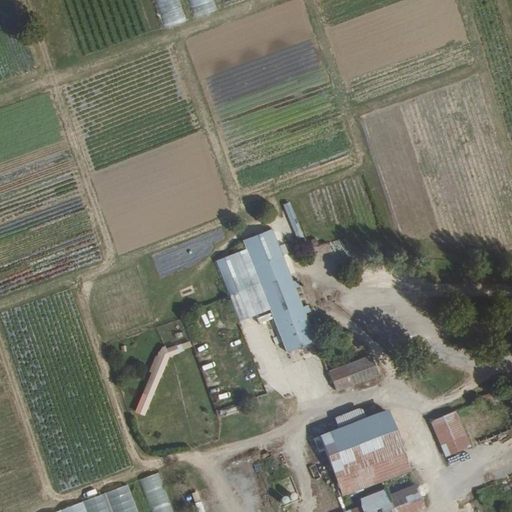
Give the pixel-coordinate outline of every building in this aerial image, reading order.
[(154,0),(163,29),(185,22),(178,0),(154,0)] [(215,11),(211,0),(187,0),(193,18),(215,11)] [(290,202),(283,205),(298,239),(305,236),(290,202)] [(288,285),(270,233),(239,244),(242,252),(228,258),(250,319),(264,314),(279,357),(311,345),(301,317),(305,316),(302,310),(298,311),(291,292),(295,290),(293,283),(288,285)] [(180,351),(192,348),(190,342),(178,345),(180,351)] [(135,412),(145,416),(171,354),(176,356),(178,351),(162,344),(135,412)] [(323,379),(330,398),(372,383),(364,364),(323,379)] [(343,497),(407,473),(385,414),(321,438),(343,497)] [(451,415),(428,425),(443,459),(466,449),(451,415)] [(173,511),(160,472),(140,478),(150,511),(173,511)] [(282,505),(300,498),(292,475),(273,482),(282,505)] [(140,511),(131,485),(49,511),(140,511)] [(420,511),(423,511),(414,490),(387,500),(384,493),(358,503),(361,510),(355,511),(420,511)]
